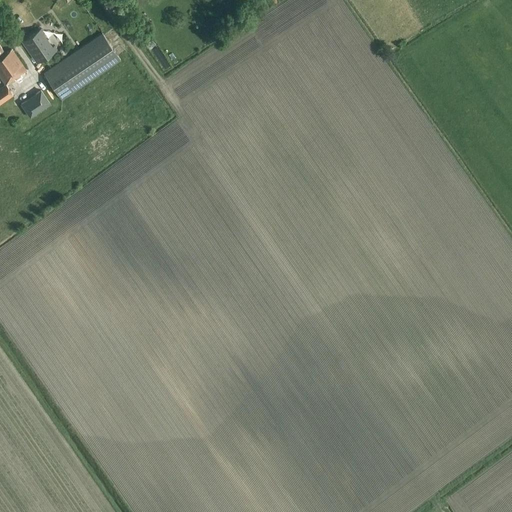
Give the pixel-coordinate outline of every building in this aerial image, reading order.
[(37,63),(56,50),(41,29),(22,42),(37,63)] [(62,99),(121,60),(102,33),(44,72),(62,99)] [(4,53),(0,45),(0,77),(4,84),(26,70),(11,48),(4,53)] [(0,104),(13,96),(6,86),(0,89),(0,104)] [(49,104),(41,91),(35,94),(36,95),(31,98),(32,99),(27,102),(26,100),(21,104),(30,117),(49,104)]
